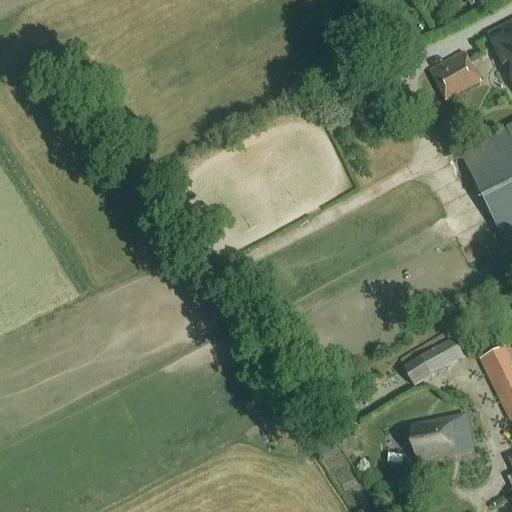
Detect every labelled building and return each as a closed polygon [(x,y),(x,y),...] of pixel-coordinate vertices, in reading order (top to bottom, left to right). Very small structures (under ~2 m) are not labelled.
[(511,24),(487,37),(503,69),(508,66),(511,72),(510,83),(511,86),(511,24)] [(478,80),(464,55),(431,73),(445,98),(478,80)] [(506,250),(511,246),(511,128),(459,155),(506,250)] [(453,340),(403,369),(415,389),(465,361),(453,340)] [(511,369),(511,362),(506,349),(479,362),(510,426),(511,425),(511,371),(511,370),(511,369)] [(465,420),(412,431),(418,464),(471,454),(465,420)]
